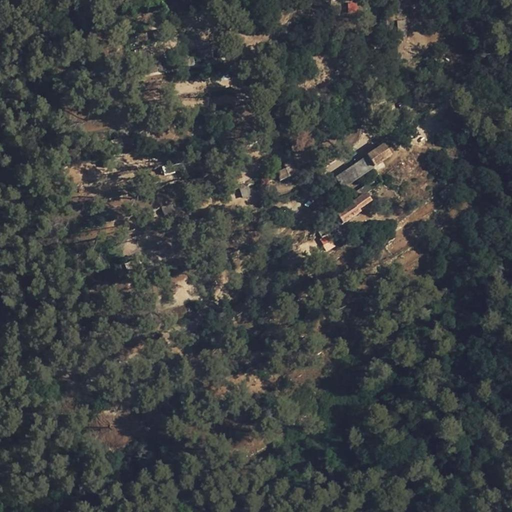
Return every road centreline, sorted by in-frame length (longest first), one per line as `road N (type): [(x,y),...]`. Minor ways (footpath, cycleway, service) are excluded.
road 1 (track): [(0,366),(67,368),(176,333),(298,217),(327,172),(357,151),(374,115),(371,0)]
road 2 (track): [(231,0),(327,172)]
